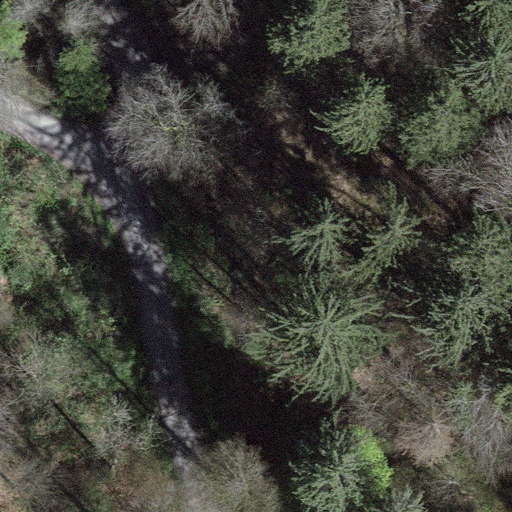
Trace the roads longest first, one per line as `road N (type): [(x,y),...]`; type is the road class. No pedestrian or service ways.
road 1 (track): [(213,511),(171,398),(150,255),(104,158)]
road 2 (track): [(130,92),(297,0)]
road 3 (track): [(104,158),(131,72),(97,0)]
